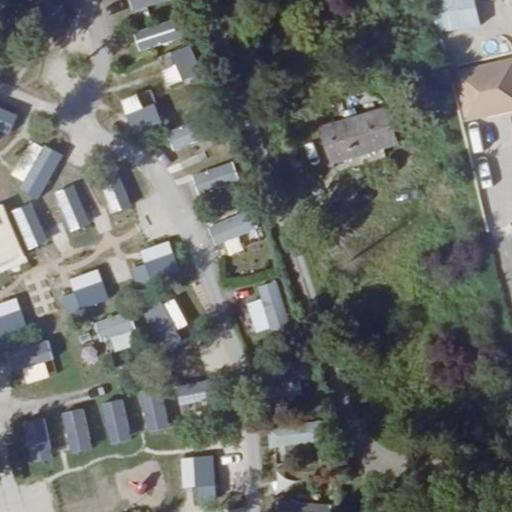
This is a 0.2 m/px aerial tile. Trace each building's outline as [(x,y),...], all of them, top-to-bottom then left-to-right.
[(127,0),(129,9),(169,3),(168,0),(127,0)] [(435,0),(437,28),(475,26),(474,0),(435,0)] [(138,51),(183,36),(176,16),(131,31),(138,51)] [(511,54),(452,70),(465,122),(511,109),(511,54)] [(398,142),(388,108),(323,127),(332,156),(354,150),(355,154),(398,142)] [(170,146),(208,134),(203,118),(165,129),(170,146)] [(193,171),(197,191),(234,183),(230,163),(193,171)] [(0,265),(23,256),(0,202),(0,201),(0,265)] [(214,245),(253,228),(245,209),(205,226),(214,245)] [(102,300),(113,294),(100,268),(89,273),(102,300)] [(273,279),(255,286),(262,303),(280,296),(273,279)] [(143,297),(149,333),(183,328),(179,306),(187,305),(185,290),(143,297)] [(279,296),(245,305),(252,331),(285,323),(279,296)] [(22,303),(0,316),(0,323),(5,332),(31,317),(22,303)] [(98,318),(105,351),(134,345),(127,312),(98,318)] [(10,370),(52,359),(46,338),(4,349),(10,370)] [(182,391),(135,393),(137,430),(184,427),(182,391)] [(112,408),(92,411),(94,433),(115,430),(112,408)] [(19,446),(34,442),(39,456),(71,446),(61,413),(13,427),(19,446)] [(295,443),(297,461),(315,458),(310,419),(265,425),(268,446),(295,443)] [(161,446),(141,448),(143,464),(163,462),(161,446)] [(73,449),(22,467),(32,494),(83,475),(73,449)] [(196,511),(195,476),(176,477),(177,492),(165,493),(165,511),(196,511)] [(274,500),(274,511),(326,511),(326,501),(274,500)]
